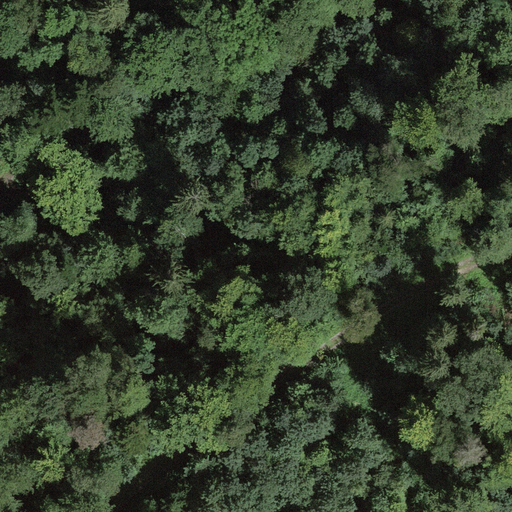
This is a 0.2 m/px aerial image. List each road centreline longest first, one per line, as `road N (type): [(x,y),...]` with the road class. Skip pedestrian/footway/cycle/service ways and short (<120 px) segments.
road 1 (track): [(100,511),(511,225)]
road 2 (track): [(325,0),(298,28),(0,190)]
